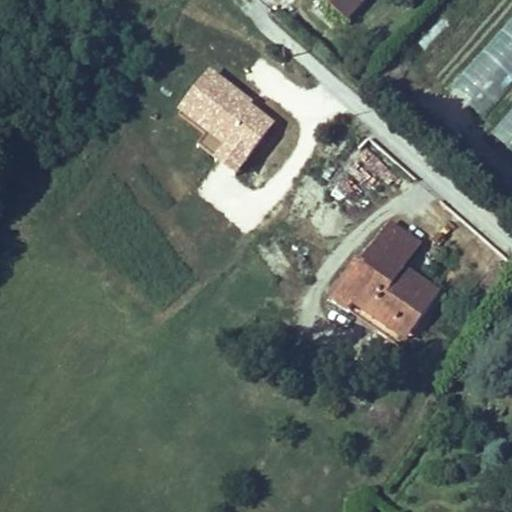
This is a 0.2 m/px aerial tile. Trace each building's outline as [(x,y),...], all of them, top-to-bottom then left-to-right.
[(360,0),(348,14),(331,0),(323,0),(346,20),(363,0),(360,0)] [(331,0),(348,14),(360,0),(331,0)] [(268,117),(208,77),(179,119),(239,159),(268,117)] [(345,203),(355,183),(331,170),(321,190),(345,203)] [(373,250),(406,272),(420,251),(388,228),(373,250)] [(270,239),(252,252),(273,282),(291,269),(270,239)] [(415,331),(440,295),(406,272),(373,250),(372,252),(377,256),(367,271),(362,267),(356,263),(331,300),(350,313),(355,305),(394,332),(401,321),(415,331)] [(362,267),(367,271),(377,256),(372,252),(362,267)] [(394,332),(355,305),(350,313),(403,349),(415,331),(401,321),(394,332)]
